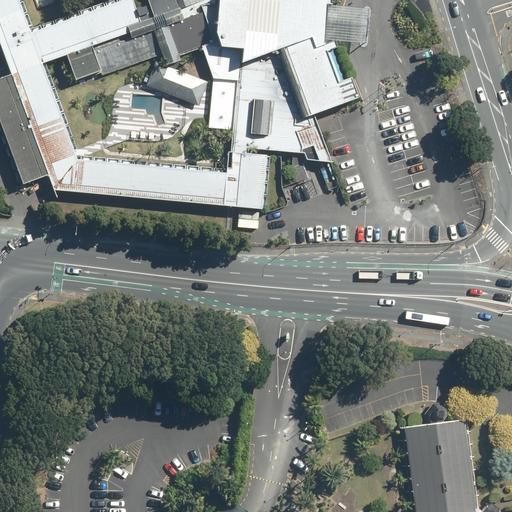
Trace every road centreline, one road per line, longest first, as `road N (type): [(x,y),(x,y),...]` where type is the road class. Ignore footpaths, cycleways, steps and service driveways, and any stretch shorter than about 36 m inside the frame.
road 1 (tertiary): [(0,253),(309,287)]
road 2 (tertiary): [(511,327),(352,302),(309,287)]
road 3 (secondary): [(467,18),(511,163)]
road 4 (secondary): [(414,280),(451,259),(483,253),(511,188)]
